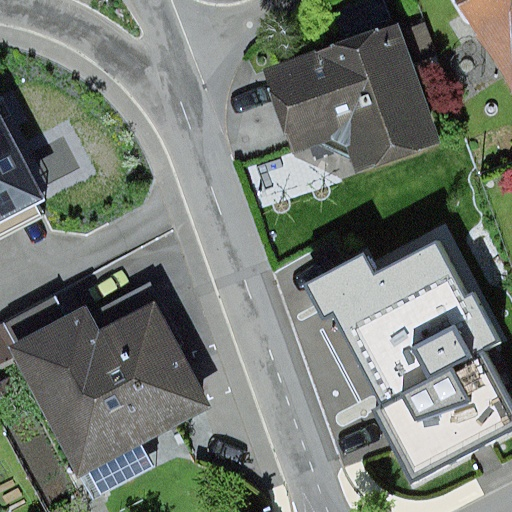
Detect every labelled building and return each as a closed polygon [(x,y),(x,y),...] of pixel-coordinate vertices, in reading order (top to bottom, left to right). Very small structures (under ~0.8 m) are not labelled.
[(511,0),(454,0),(511,96),(511,0)] [(392,43),(264,82),(287,154),(350,135),(361,171),(426,151),(392,43)] [(0,110),(0,223),(47,199),(0,110)] [(380,293),(342,312),(388,401),(487,350),(459,294),(485,280),(465,241),(428,260),(420,244),(369,270),(380,293)] [(88,308),(13,347),(80,476),(92,470),(103,492),(151,467),(141,448),(214,410),(158,302),(101,332),(88,308)] [(511,432),(511,396),(487,350),(388,401),(376,408),(415,482),(511,432)]
